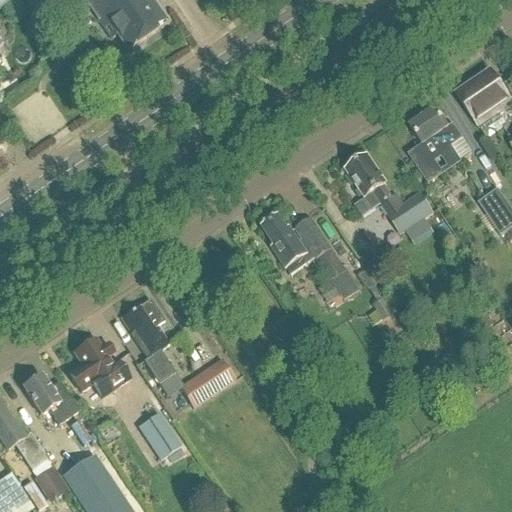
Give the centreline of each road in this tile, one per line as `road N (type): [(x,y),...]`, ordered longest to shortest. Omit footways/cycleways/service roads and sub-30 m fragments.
road 1 (unclassified): [(0,361),(511,17)]
road 2 (secondary): [(0,216),(319,0)]
